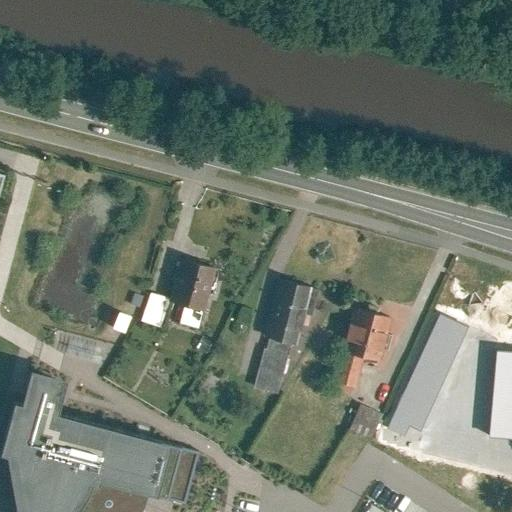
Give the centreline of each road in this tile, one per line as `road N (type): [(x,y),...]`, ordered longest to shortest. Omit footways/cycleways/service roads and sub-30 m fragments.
road 1 (primary): [(0,96),(511,233)]
road 2 (unclassified): [(307,0),(511,53)]
